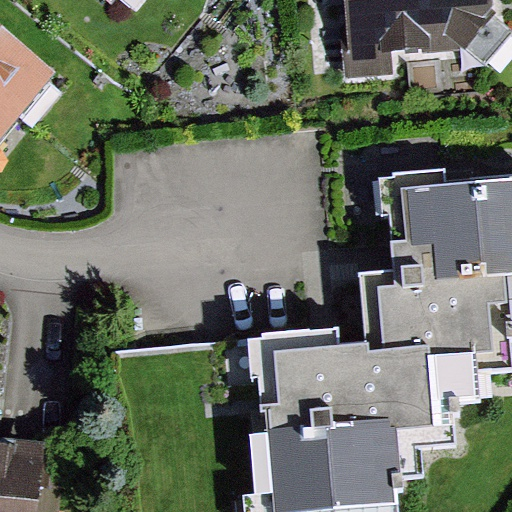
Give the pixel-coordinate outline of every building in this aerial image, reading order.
[(138,0),(91,0),(124,21),(138,0)] [(494,0),(321,0),(327,76),(499,65),(494,0)] [(40,79),(0,48),(0,125),(3,128),(40,79)] [(511,180),(358,196),(366,274),(310,280),(315,336),(198,347),(214,511),(387,511),(386,498),(384,464),(425,461),(422,421),(462,418),(459,388),(453,317),(476,315),(511,311),(511,180)] [(0,511),(23,511),(27,450),(0,448),(0,511)]
